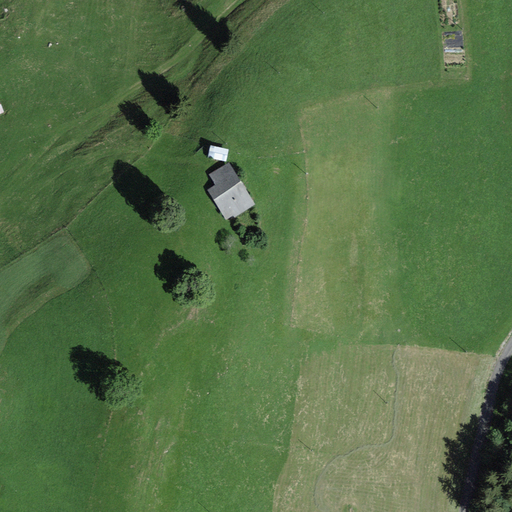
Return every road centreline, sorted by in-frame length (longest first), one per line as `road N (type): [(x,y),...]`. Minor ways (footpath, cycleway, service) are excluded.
road 1 (residential): [(511,346),(496,377),(463,511)]
road 2 (track): [(113,102),(242,0)]
